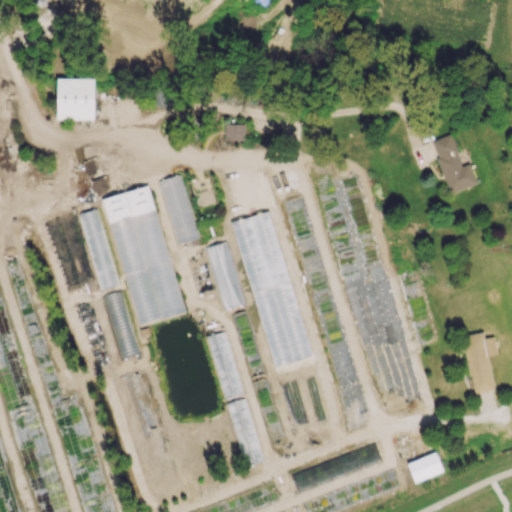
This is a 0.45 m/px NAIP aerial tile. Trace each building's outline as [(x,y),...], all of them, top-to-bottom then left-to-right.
[(54,119),(93,119),(94,81),(55,80),(54,119)] [(244,124),(224,124),(224,140),(244,140),(244,124)] [(430,140),(449,192),(476,182),(468,162),(461,165),(450,133),(430,140)] [(198,237),(180,174),(157,180),(175,244),(198,237)] [(148,185),(188,314),(142,328),(102,199),(148,185)] [(117,284),(97,208),(79,213),(91,262),(92,261),(99,289),(117,284)] [(270,365),(309,356),(271,210),(233,220),(270,365)] [(244,303),(226,240),(204,246),(221,309),(244,303)] [(131,346),(119,290),(105,293),(116,349),(131,346)] [(485,329),(496,389),(474,393),(470,374),(468,375),(460,334),(485,329)] [(228,401),(242,465),(261,461),(247,397),(228,401)] [(380,459),(295,492),(288,473),(373,441),(380,459)] [(442,470),(413,483),(405,463),(434,451),(442,470)] [(400,485),(331,511),(304,511),(301,503),(392,467),(400,485)] [(280,497),(242,511),(188,511),(272,479),(280,497)]
